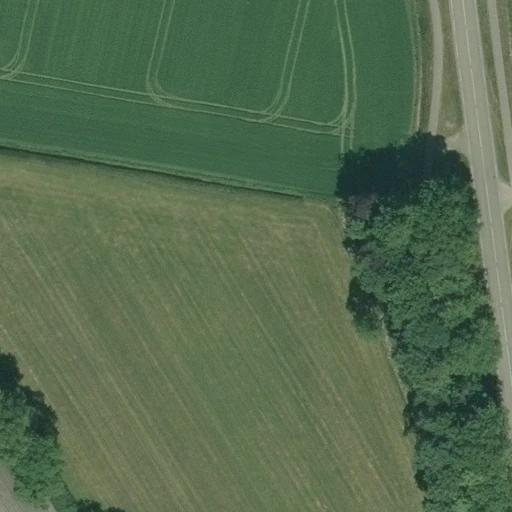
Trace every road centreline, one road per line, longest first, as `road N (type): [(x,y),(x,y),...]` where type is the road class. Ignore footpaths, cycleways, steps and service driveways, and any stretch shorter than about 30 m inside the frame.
road 1 (secondary): [(487,202),(461,0)]
road 2 (secondary): [(511,382),(487,202)]
road 3 (track): [(0,390),(79,511)]
